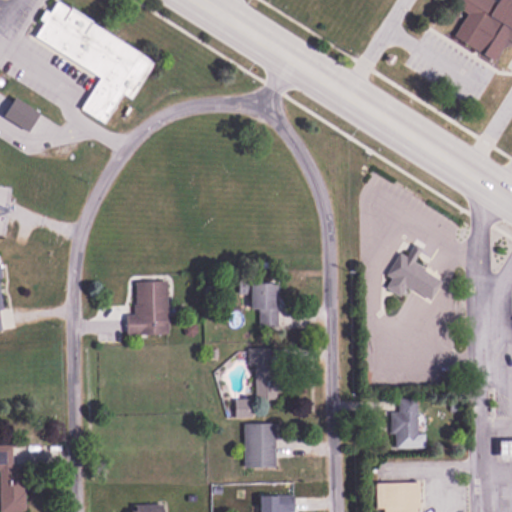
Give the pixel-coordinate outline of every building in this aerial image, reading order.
[(104,74),(84,108),(110,122),(126,93),(136,98),(159,57),(57,0),(37,36),(104,74)] [(511,0),(446,0),(446,1),(462,11),(447,35),(488,61),(502,39),(511,45),(511,0)] [(423,299),(436,280),(409,260),(417,249),(409,244),(402,254),(398,251),(381,274),(386,277),(381,285),(394,295),(402,284),(423,299)] [(119,333),(163,334),(163,281),(130,280),(130,314),(119,314),(119,333)] [(271,309),(270,282),(242,282),(243,309),(271,309)] [(413,396),(394,396),(394,411),(387,411),(388,447),(413,447),(413,396)] [(270,423),(239,423),(239,468),(270,468),(270,423)] [(490,456),(511,456),(511,438),(489,438),(490,456)] [(379,509),(379,511),(412,511),(413,482),(371,482),(371,509),(379,509)] [(27,511),(28,486),(2,486),(2,511),(27,511)] [(250,511),(285,511),(286,496),(251,496),(250,511)]
